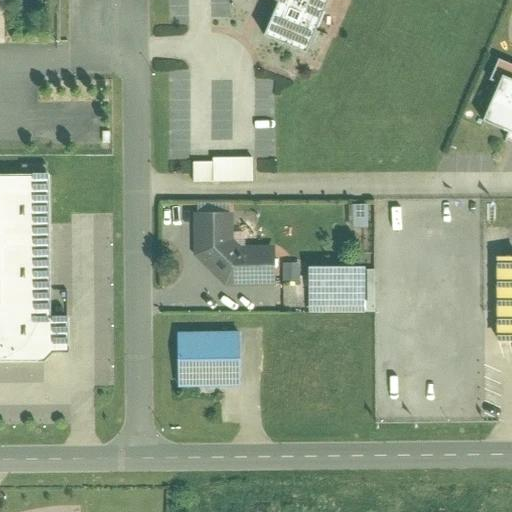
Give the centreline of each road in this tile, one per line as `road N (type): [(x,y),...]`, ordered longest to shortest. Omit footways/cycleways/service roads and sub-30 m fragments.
road 1 (unclassified): [(115,20),(133,53),(138,457)]
road 2 (unclassified): [(511,454),(138,457)]
road 3 (unclassified): [(138,457),(0,459)]
